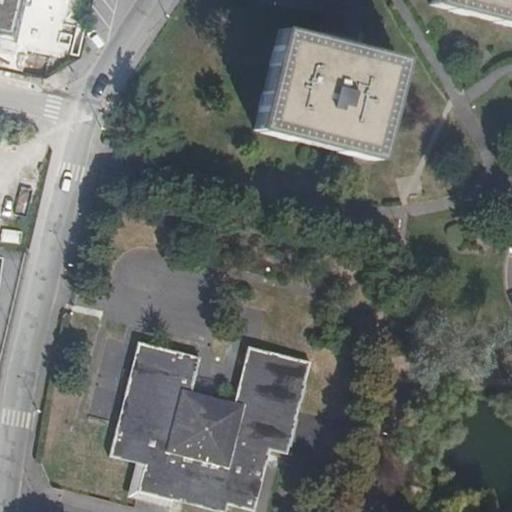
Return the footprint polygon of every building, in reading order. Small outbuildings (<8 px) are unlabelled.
[(511,0),(433,0),(511,21),(511,0)] [(398,56),(363,47),(361,54),(313,42),(315,35),(280,28),(256,126),(291,136),(294,129),(339,141),(338,148),(374,157),(398,56)] [(140,479),(158,483),(161,473),(171,475),(169,486),(227,501),(230,488),(259,494),(274,432),(291,436),(314,345),(249,329),(237,377),(246,379),(243,390),(229,447),(172,432),(186,375),(188,364),(196,366),(202,342),(138,326),(110,443),(146,452),(140,479)] [(193,377),(196,366),(188,364),(186,375),(193,377)] [(235,388),(193,377),(186,375),(172,432),(229,447),(243,390),(235,388)] [(246,379),(237,377),(235,388),(243,390),(246,379)] [(161,473),(158,483),(169,486),(171,475),(161,473)]
